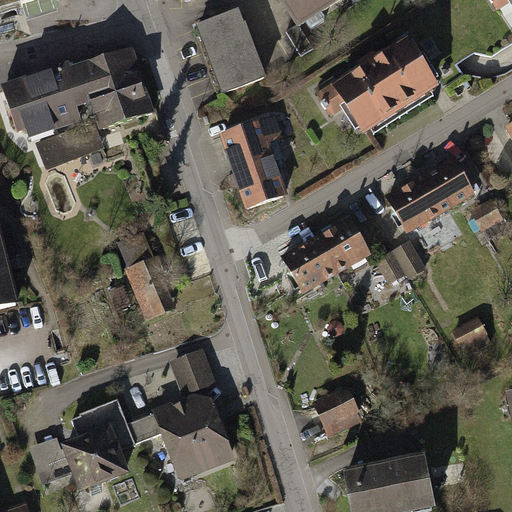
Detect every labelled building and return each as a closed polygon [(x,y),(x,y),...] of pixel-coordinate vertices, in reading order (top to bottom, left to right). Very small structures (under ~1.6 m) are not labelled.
[(284,0),(302,24),(337,0),(284,0)] [(237,13),(193,30),(217,98),(259,81),(237,13)] [(406,43),(336,88),(366,134),(370,131),(435,89),(406,43)] [(131,52),(82,69),(91,94),(103,130),(152,113),(131,52)] [(91,94),(82,69),(66,74),(65,70),(4,91),(18,133),(50,122),(52,128),(79,119),(76,108),(88,104),(85,96),(91,94)] [(275,118),(224,136),(248,208),(286,195),(268,142),(281,138),(275,118)] [(102,149),(93,126),(41,146),(47,162),(59,158),(61,164),(102,149)] [(403,186),(383,196),(402,232),(471,197),(453,160),(403,186)] [(289,249),(275,257),(300,301),(367,261),(342,218),(323,229),(289,249)] [(0,233),(0,308),(18,304),(0,233)] [(413,250),(381,270),(401,299),(434,277),(413,250)] [(146,265),(128,272),(137,296),(155,290),(146,265)] [(482,326),(455,339),(465,361),(492,348),(482,326)] [(196,355),(165,367),(185,417),(155,428),(176,481),(223,463),(201,407),(215,402),(196,355)] [(349,394),(318,409),(330,432),(360,417),(349,394)] [(77,442),(57,450),(77,498),(125,478),(115,454),(131,447),(113,404),(68,423),(77,442)] [(425,461),(346,478),(353,511),(413,511),(434,508),(425,461)]
